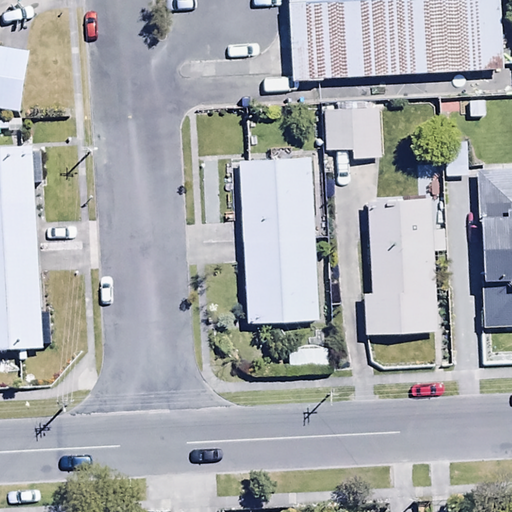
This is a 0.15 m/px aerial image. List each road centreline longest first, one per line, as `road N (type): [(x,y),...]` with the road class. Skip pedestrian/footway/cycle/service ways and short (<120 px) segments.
road 1 (residential): [(128,0),(161,450)]
road 2 (unclassified): [(511,432),(161,450)]
road 3 (unclassified): [(161,450),(0,458)]
